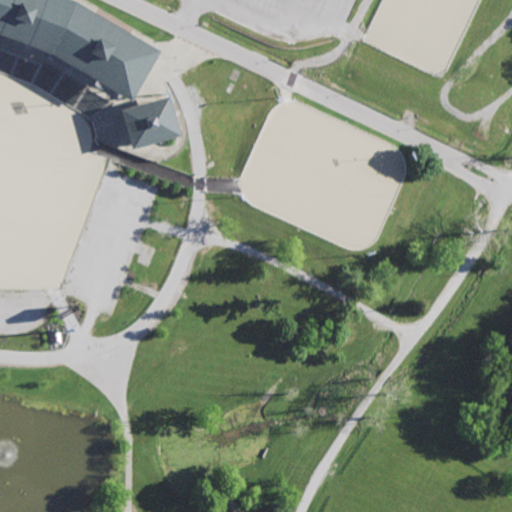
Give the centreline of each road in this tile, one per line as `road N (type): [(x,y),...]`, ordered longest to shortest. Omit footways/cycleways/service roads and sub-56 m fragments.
road 1 (residential): [(300,511),(511,185)]
road 2 (track): [(413,341),(262,256),(190,238)]
road 3 (track): [(286,101),(298,63),(338,50),(366,0)]
